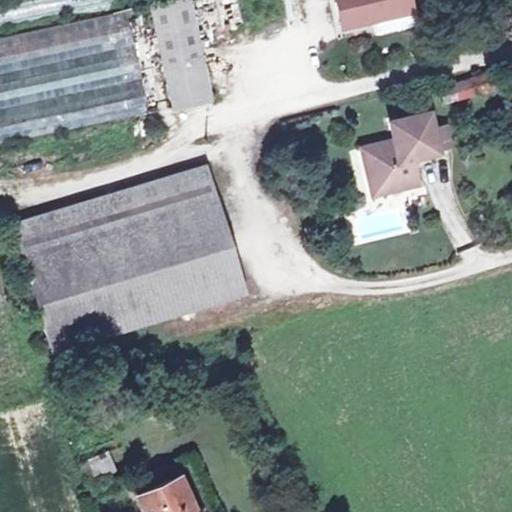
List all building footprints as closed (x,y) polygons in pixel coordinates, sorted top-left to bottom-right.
[(153,9),(175,109),(214,100),(191,0),(153,9)] [(409,1),(408,0),(332,0),(339,25),(376,16),(375,10),(409,1)] [(0,40),(0,128),(3,144),(149,110),(126,12),(0,40)] [(246,49),(254,85),(286,78),(277,42),(246,49)] [(499,65),(463,74),(468,93),(504,84),(499,65)] [(440,100),(468,93),(463,74),(449,77),(435,81),(440,100)] [(406,155),(433,148),(428,125),(424,109),(385,119),(390,139),(358,146),(368,187),(411,176),(406,155)] [(428,125),(433,148),(446,145),(441,122),(428,125)] [(18,254),(211,199),(202,168),(10,224),(18,254)] [(412,181),(411,176),(368,187),(369,191),(412,181)] [(240,295),(211,199),(18,254),(46,350),(240,295)] [(139,493),(147,511),(197,511),(180,474),(139,493)]
